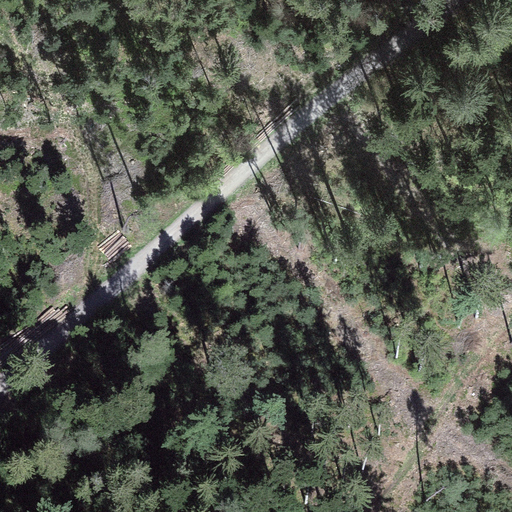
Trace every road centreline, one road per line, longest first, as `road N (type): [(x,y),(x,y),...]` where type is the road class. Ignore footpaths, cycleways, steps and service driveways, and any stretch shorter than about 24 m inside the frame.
road 1 (track): [(0,371),(440,0)]
road 2 (track): [(372,511),(511,321)]
